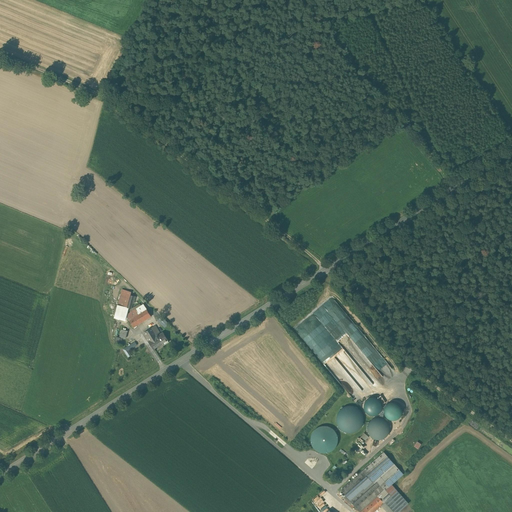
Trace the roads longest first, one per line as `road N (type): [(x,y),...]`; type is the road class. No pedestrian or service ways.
road 1 (primary): [(511,151),(0,474)]
road 2 (track): [(326,268),(102,94),(0,53)]
road 3 (track): [(453,188),(360,0)]
